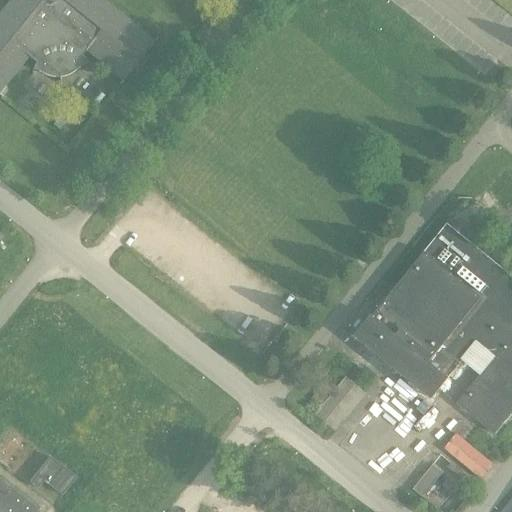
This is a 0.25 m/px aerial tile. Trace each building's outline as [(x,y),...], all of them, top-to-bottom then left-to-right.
[(15,0),(9,8),(8,7),(0,16),(0,89),(27,56),(37,64),(35,67),(33,70),(40,73),(45,76),(49,78),(54,79),(60,79),(61,88),(62,88),(61,79),(66,77),(71,75),(75,73),(79,69),(85,65),(82,62),(80,59),(88,49),(126,80),(134,69),(144,57),(153,46),(116,15),(117,14),(99,0),(15,0)] [(66,122),(60,117),(53,126),(60,131),(67,123),(66,122)] [(511,278),(466,241),(448,225),(424,254),(371,320),(355,339),(432,401),(439,391),(463,361),(481,375),(456,405),(495,437),(511,416),(511,278)] [(316,416),(326,424),(357,386),(347,378),(316,416)] [(30,483),(38,489),(44,481),(62,496),(76,479),(50,457),(30,483)] [(35,511),(38,509),(0,478),(0,511),(35,511)]
